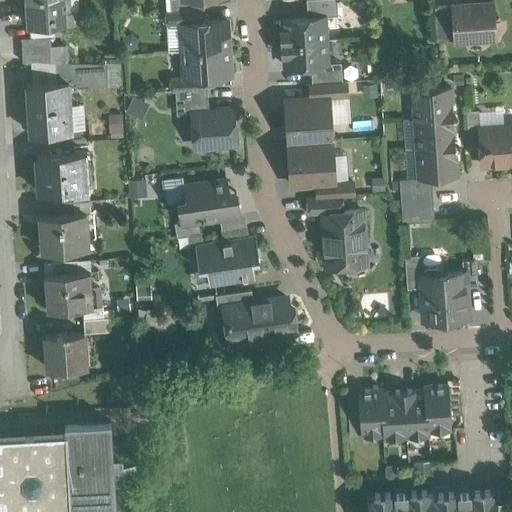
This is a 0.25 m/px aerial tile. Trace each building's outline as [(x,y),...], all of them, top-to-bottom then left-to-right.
[(67,0),(27,0),(30,25),(75,22),(74,11),(68,12),(67,0)] [(204,0),(170,0),(171,10),(171,11),(202,9),(205,9),(204,0)] [(337,0),(306,0),(308,17),(324,16),(338,15),(337,0)] [(493,3),(453,5),(455,40),(455,42),(495,39),(493,3)] [(453,5),(435,7),(437,41),(455,40),(453,5)] [(202,9),(171,11),(171,10),(166,11),(167,24),(181,23),(181,22),(203,21),(202,9)] [(308,17),(283,19),(283,30),(281,30),(282,32),(283,43),(326,40),(324,16),(308,17)] [(203,21),(181,22),(181,23),(183,50),(229,47),(227,19),(203,21)] [(50,37),(21,38),(22,50),(50,49),(50,37)] [(326,40),(283,43),(283,53),(283,55),(285,55),(285,66),(311,65),(327,64),(327,63),(326,40)] [(229,47),(183,50),(185,77),(185,78),(207,76),(231,75),(229,47)] [(51,63),(50,49),(22,50),(22,62),(51,63)] [(327,64),(311,65),(312,82),(312,83),(343,81),(343,80),(341,62),(327,63),(327,64)] [(207,76),(185,78),(185,77),(171,78),(172,91),(175,91),(176,91),(208,88),(207,76)] [(343,81),(312,83),(312,82),(310,83),(311,97),(328,96),(329,97),(347,96),(346,80),(343,80),(343,81)] [(75,81),(63,82),(67,130),(78,129),(75,81)] [(63,82),(27,84),(30,133),(67,130),(63,82)] [(451,86),(413,88),(415,118),(453,116),(451,86)] [(208,88),(176,91),(175,91),(177,115),(193,114),(193,113),(209,111),(208,88)] [(311,97),(286,99),(289,142),(331,139),(329,97),(328,96),(311,97)] [(209,111),(193,113),(193,114),(195,145),(203,144),(208,148),(214,148),(217,143),(235,142),(233,110),(209,111)] [(479,110),(467,111),(469,148),(481,147),(480,128),(479,110)] [(453,116),(415,118),(417,148),(455,145),(453,116)] [(409,176),(418,175),(415,118),(406,118),(409,176)] [(511,125),(480,128),(481,147),(482,165),(511,163),(511,125)] [(331,139),(289,142),(292,185),(317,183),(334,182),(334,181),(331,139)] [(455,145),(417,148),(419,177),(419,178),(432,177),(457,175),(455,145)] [(88,156),(37,158),(39,191),(51,190),(75,189),(90,188),(88,156)] [(182,198),(178,175),(164,178),(167,200),(182,198)] [(419,177),(400,178),(403,222),(435,220),(432,177),(419,178),(419,177)] [(227,179),(185,186),(188,200),(179,202),(182,223),(182,224),(187,223),(240,215),(237,192),(229,193),(227,179)] [(334,182),(317,183),(318,197),(342,196),(343,196),(354,195),(353,180),(334,181),(334,182)] [(75,189),(51,190),(51,201),(76,199),(75,189)] [(318,197),(307,197),(308,214),(322,213),(344,211),(343,196),(342,196),(318,197)] [(74,201),(47,203),(48,215),(75,213),(74,201)] [(344,211),(322,213),(326,265),(344,264),(348,268),(358,267),(362,263),(366,262),(363,210),(344,211)] [(48,215),(41,215),(44,251),(89,247),(86,212),(75,213),(48,215)] [(182,224),(182,223),(175,224),(177,236),(189,234),(187,223),(182,224)] [(256,236),(196,246),(199,269),(208,267),(210,284),(254,277),(250,253),(258,252),(256,236)] [(422,254),(405,256),(407,288),(423,286),(422,273),(423,271),(422,254)] [(476,259),(462,260),(463,271),(464,270),(465,286),(478,285),(476,259)] [(78,260),(52,262),(52,273),(79,272),(78,260)] [(443,271),(438,266),(427,267),(423,271),(422,273),(423,286),(425,319),(467,316),(465,286),(464,270),(463,271),(444,272),(443,271)] [(52,273),(45,274),(48,309),(93,306),(91,271),(79,272),(52,273)] [(252,290),(216,295),(218,308),(225,307),(225,306),(253,302),(252,290)] [(253,302),(225,306),(225,307),(227,324),(232,327),(234,340),(234,341),(254,338),(297,331),(294,319),(289,314),(286,297),(253,302)] [(160,315),(148,312),(144,327),(156,330),(160,315)] [(108,317),(84,319),(84,332),(84,333),(109,331),(108,317)] [(63,333),(45,334),(48,369),(86,366),(84,333),(84,332),(68,333),(67,331),(63,331),(63,333)] [(254,338),(234,341),(234,340),(226,341),(227,350),(255,346),(254,338)] [(448,384),(424,385),(425,389),(428,429),(429,429),(451,427),(450,415),(448,391),(448,384)] [(382,388),(359,390),(362,433),(384,432),(385,432),(382,392),(383,392),(382,388)] [(425,389),(404,391),(406,434),(429,433),(429,429),(428,429),(425,389)] [(460,390),(448,391),(450,415),(462,414),(460,390)] [(383,392),(382,392),(385,432),(384,432),(384,436),(406,434),(404,391),(383,392)] [(114,511),(113,484),(114,484),(112,463),(111,463),(109,422),(110,422),(110,421),(65,424),(66,431),(0,435),(0,511),(114,511)] [(394,493),(368,495),(369,511),(433,511),(432,495),(433,495),(433,491),(407,492),(407,491),(394,492),(394,493)] [(433,495),(432,495),(433,511),(497,511),(496,491),(470,492),(470,491),(458,492),(458,493),(433,495)]
